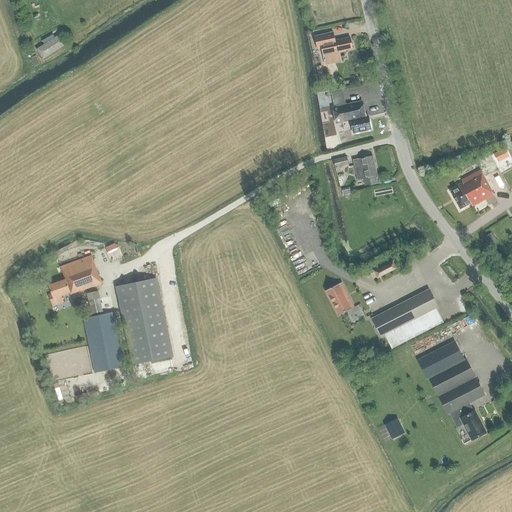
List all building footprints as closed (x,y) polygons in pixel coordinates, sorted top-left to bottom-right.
[(337,40),(334,40),(332,32),(315,36),(317,49),(321,49),(323,56),(327,55),(345,51),(345,50),(353,48),(350,38),(337,41),(337,40)] [(60,34),(36,49),(43,60),(67,44),(60,34)] [(30,58),(34,67),(40,64),(35,56),(30,58)] [(318,74),(321,88),(332,86),(329,72),(318,74)] [(330,91),(331,97),(343,94),(342,89),(330,91)] [(336,123),(344,122),(350,120),(353,133),(371,129),(368,116),(365,116),(362,101),(333,108),(336,123)] [(476,158),(482,169),(485,175),(497,168),(499,170),(500,173),(511,167),(511,159),(506,147),(490,155),(489,152),(476,158)] [(363,179),(363,180),(364,186),(377,183),(376,177),(377,177),(373,156),(359,159),(360,164),(354,165),(355,170),(357,181),(363,179)] [(333,160),(335,168),(348,164),(347,157),(333,160)] [(470,204),(472,207),(493,195),(480,170),(461,181),(462,183),(458,185),(459,187),(450,192),(460,209),(470,204)] [(352,186),(341,189),(342,193),(343,195),(354,192),(353,190),(352,186)] [(485,238),(492,249),(500,244),(493,233),(485,238)] [(106,246),(110,254),(117,251),(113,243),(106,246)] [(51,294),(48,295),(53,306),(64,302),(61,296),(70,293),(71,295),(102,283),(91,256),(60,267),(65,280),(48,286),(51,294)] [(396,269),(393,262),(374,271),(377,278),(396,269)] [(173,356),(157,278),(116,287),(132,365),(173,356)] [(354,308),(342,283),(326,291),(338,316),(354,308)] [(438,308),(429,289),(372,319),(382,337),(385,336),(437,309),(438,308)] [(110,297),(100,299),(103,314),(113,312),(110,297)] [(89,318),(83,319),(95,373),(125,366),(113,312),(103,314),(100,299),(88,301),(91,314),(88,314),(89,318)] [(443,323),(437,309),(385,336),(391,349),(443,323)] [(425,380),(429,378),(448,415),(449,414),(457,428),(463,425),(471,441),(486,433),(475,411),(473,412),(469,404),(485,396),(466,359),(461,361),(452,343),(415,362),(425,380)] [(370,359),(377,355),(374,350),(367,353),(370,359)] [(392,440),(402,434),(394,420),(384,425),(392,440)]
